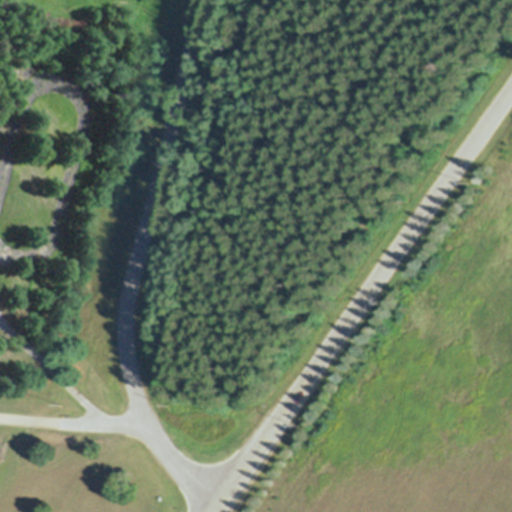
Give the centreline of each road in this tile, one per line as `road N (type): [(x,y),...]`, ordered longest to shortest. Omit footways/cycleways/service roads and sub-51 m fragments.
road 1 (residential): [(142,424),(126,356),(125,294),(194,0)]
road 2 (tertiary): [(283,416),(511,89)]
road 3 (residential): [(0,418),(142,424)]
